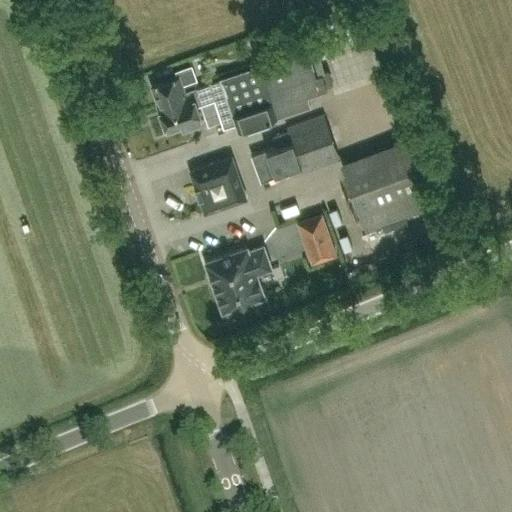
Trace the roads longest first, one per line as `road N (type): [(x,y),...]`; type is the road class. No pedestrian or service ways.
road 1 (tertiary): [(196,384),(58,0)]
road 2 (unclassified): [(196,384),(511,250)]
road 3 (unclassified): [(0,469),(196,384)]
road 4 (tertiary): [(242,511),(196,384)]
